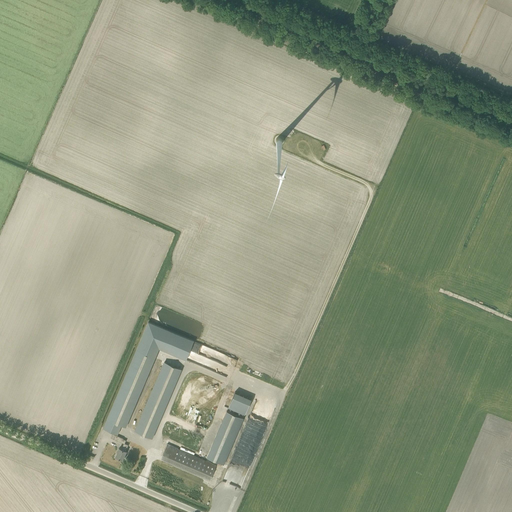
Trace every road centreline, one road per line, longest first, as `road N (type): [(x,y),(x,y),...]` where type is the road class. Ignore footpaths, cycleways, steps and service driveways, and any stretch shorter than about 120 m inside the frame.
road 1 (track): [(199,0),(511,134)]
road 2 (tertiary): [(195,511),(0,427)]
